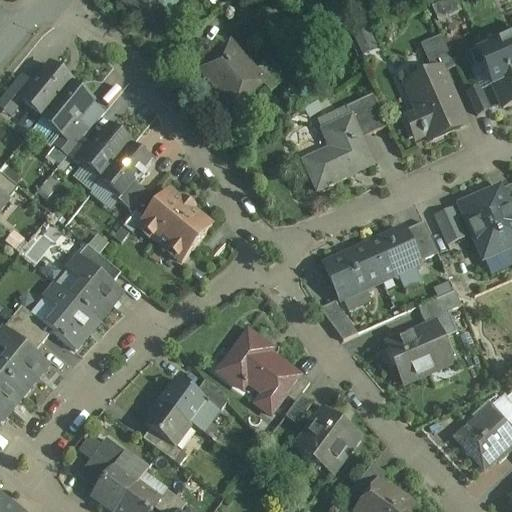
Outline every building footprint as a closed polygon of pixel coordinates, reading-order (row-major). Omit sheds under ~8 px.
[(163,0),(118,0),(129,8),(131,5),(148,19),(159,6),(163,0)] [(163,0),(159,6),(169,15),(181,0),(163,0)] [(441,38),(420,47),(432,74),(442,70),(444,74),(455,69),(441,38)] [(511,40),(487,52),(479,55),(484,67),(493,88),(511,79),(511,40)] [(230,46),(201,73),(219,94),(222,91),(236,107),(262,85),(263,84),(255,75),(230,46)] [(485,48),(470,55),(476,70),(484,67),(479,55),(487,52),(485,48)] [(33,89),(21,103),(22,104),(43,120),(43,121),(71,87),(72,87),(73,86),(51,67),(33,89)] [(280,85),(264,67),(255,75),(263,84),(262,85),(270,94),(280,85)] [(432,74),(404,87),(416,114),(423,131),(426,136),(429,143),(452,133),(451,131),(466,124),(444,74),(442,70),(432,74)] [(511,79),(493,88),(503,110),(511,106),(511,79)] [(22,80),(3,104),(15,113),(22,104),(21,103),(33,89),(22,80)] [(71,87),(43,121),(43,120),(41,122),(63,139),(64,140),(75,126),(93,104),(72,87),(71,87)] [(479,91),(467,96),(477,118),(489,112),(479,91)] [(388,129),(373,97),(346,110),(351,120),(352,120),(362,141),(388,129)] [(416,114),(405,119),(414,139),(420,136),(419,133),(423,131),(416,114)] [(351,120),(323,133),(331,151),(304,164),(317,193),(374,167),(362,141),(352,120),(351,120)] [(87,136),(75,126),(64,140),(63,139),(59,144),(72,154),(83,141),(87,136)] [(93,150),(81,164),(82,165),(102,182),(130,148),(132,147),(110,129),(93,150)] [(72,154),(68,160),(79,169),(82,165),(81,164),(93,150),(83,141),(72,154)] [(102,182),(101,184),(122,201),(123,202),(135,187),(152,166),(130,148),(102,182)] [(18,191),(0,176),(0,193),(9,201),(18,191)] [(135,187),(123,202),(122,201),(119,205),(133,217),(149,198),(135,187)] [(511,188),(511,187),(501,192),(511,217),(511,188)] [(500,190),(460,208),(484,263),(507,252),(511,249),(511,217),(501,192),(500,190)] [(0,193),(0,212),(9,201),(0,193)] [(145,221),(138,230),(182,265),(212,228),(193,212),(195,209),(184,201),(182,203),(169,193),(145,221)] [(453,210),(435,219),(444,239),(463,231),(453,210)] [(145,221),(136,214),(124,229),(133,237),(138,230),(145,221)] [(424,225),(405,234),(419,265),(438,257),(424,225)] [(463,231),(444,239),(447,247),(466,239),(463,231)] [(404,232),(366,250),(382,285),(393,280),(398,282),(417,273),(420,267),(419,265),(405,234),(404,232)] [(121,276),(88,249),(79,259),(113,286),(121,276)] [(354,257),(328,269),(327,268),(325,269),(341,303),(382,285),(366,250),(353,256),(354,257)] [(511,262),(507,252),(484,263),(491,278),(511,268),(511,262)] [(113,286),(79,259),(67,273),(68,274),(56,288),(71,301),(100,325),(124,296),(113,286)] [(56,288),(55,288),(43,302),(31,317),(42,326),(52,335),(76,354),(100,325),(71,301),(56,288)] [(455,295),(418,311),(425,325),(448,315),(461,309),(455,295)] [(358,337),(334,306),(320,313),(343,344),(358,337)] [(31,317),(22,309),(13,320),(44,345),(52,335),(42,326),(31,317)] [(427,331),(386,348),(403,387),(429,376),(428,374),(451,364),(452,366),(453,365),(443,342),(457,336),(448,315),(425,325),(427,331)] [(44,345),(13,320),(5,330),(35,355),(44,345)] [(35,355),(5,330),(0,335),(0,375),(25,396),(49,367),(35,355)] [(265,347),(248,335),(224,366),(225,367),(219,375),(242,392),(247,385),(263,397),(256,407),(271,418),(285,398),(286,398),(278,392),(292,374),(262,352),(265,347)] [(309,386),(292,374),(278,392),(286,398),(285,398),(295,406),(302,397),(309,386)] [(25,396),(0,375),(0,424),(1,426),(25,396)] [(196,396),(178,383),(161,406),(190,427),(207,405),(207,404),(196,396)] [(227,406),(205,384),(196,396),(207,404),(207,405),(220,414),(227,406)] [(295,406),(285,419),(296,428),(313,405),(302,397),(295,406)] [(511,411),(502,400),(490,411),(511,434),(511,411)] [(465,434),(456,442),(484,473),(508,451),(511,447),(511,434),(490,411),(485,405),(459,428),(465,434)] [(190,427),(161,406),(145,428),(150,432),(174,450),(174,449),(190,427)] [(324,413),(295,452),(331,478),(360,439),(324,413)] [(174,450),(150,432),(143,442),(180,469),(187,459),(174,449),(174,450)] [(89,439),(82,451),(94,457),(100,445),(89,439)] [(124,455),(107,442),(86,471),(104,484),(114,470),(125,455),(124,455)] [(144,468),(125,454),(124,455),(125,455),(114,470),(136,486),(137,487),(148,472),(144,469),(144,468)] [(117,511),(136,486),(114,470),(104,484),(93,499),(110,511),(117,511)] [(137,487),(136,486),(117,511),(152,511),(154,510),(159,503),(137,487)] [(370,498),(359,511),(411,511),(414,508),(400,498),(398,500),(379,486),(370,498)] [(357,488),(339,511),(359,511),(370,498),(357,488)] [(159,503),(154,510),(156,511),(167,511),(177,499),(167,492),(159,503)] [(17,511),(0,498),(0,511),(17,511)] [(182,511),(186,507),(177,499),(167,511),(182,511)]
